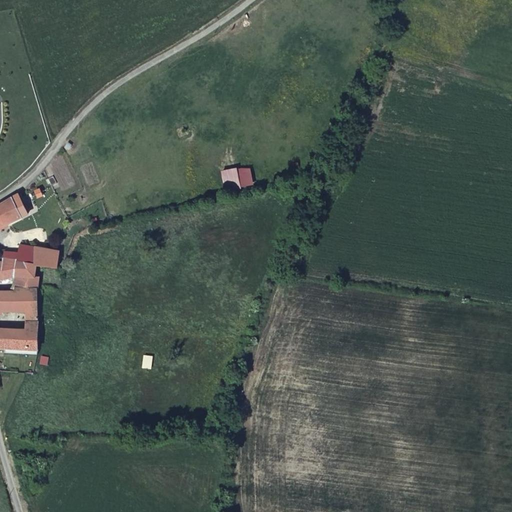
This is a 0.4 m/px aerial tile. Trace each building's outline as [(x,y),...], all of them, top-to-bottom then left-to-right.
[(0,229),(23,218),(14,199),(0,206),(0,229)] [(38,221),(35,222),(41,243),(53,237),(47,217),(38,221)] [(20,252),(19,262),(19,265),(35,265),(37,247),(33,247),(21,245),(20,252)] [(37,247),(35,265),(41,266),(61,267),(62,251),(37,247)] [(7,249),(6,261),(19,262),(20,252),(7,249)] [(0,260),(0,279),(9,280),(19,277),(18,287),(41,288),(43,277),(40,276),(41,266),(35,265),(19,265),(19,262),(6,261),(0,260)] [(0,314),(6,315),(6,312),(28,313),(27,328),(0,327),(0,348),(40,350),(41,288),(18,287),(17,291),(0,290),(0,314)]
